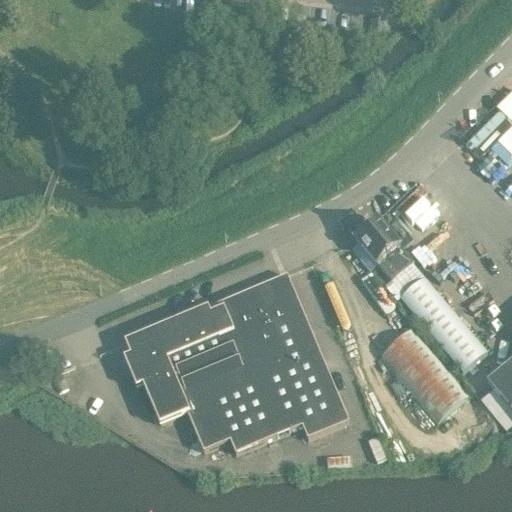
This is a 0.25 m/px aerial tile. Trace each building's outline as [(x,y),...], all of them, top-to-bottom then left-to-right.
[(370,275),(377,269),(392,286),(414,268),(377,223),(355,242),(359,247),(352,254),(370,275)] [(132,360),(126,363),(139,393),(145,390),(161,428),(188,417),(205,457),(231,446),(237,459),(303,431),(309,445),(350,427),(288,279),(127,347),(132,360)] [(425,283),(401,303),(464,378),(488,358),(425,283)] [(413,332),(381,361),(438,428),(468,403),(413,332)] [(495,395),(481,406),(506,435),(511,429),(511,365),(487,386),(495,395)]
